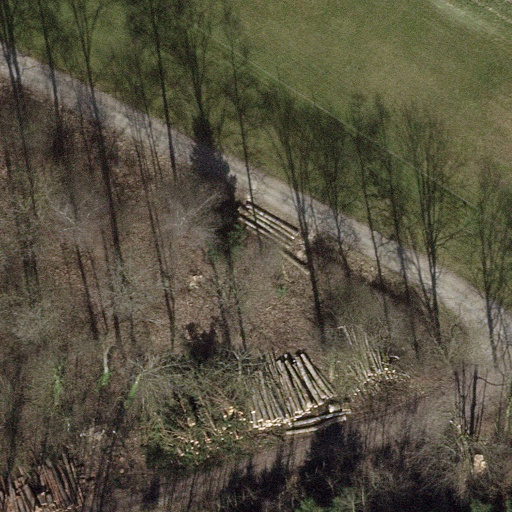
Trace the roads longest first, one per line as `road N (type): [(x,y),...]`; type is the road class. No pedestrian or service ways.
road 1 (track): [(0,58),(353,232),(511,327)]
road 2 (track): [(51,511),(385,436),(479,392),(511,359)]
